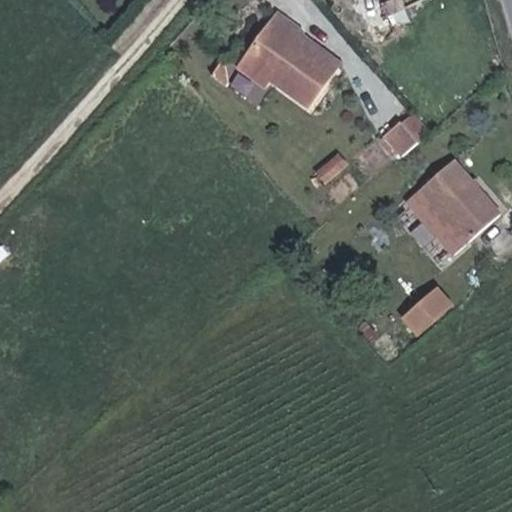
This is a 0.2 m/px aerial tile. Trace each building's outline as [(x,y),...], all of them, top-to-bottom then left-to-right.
[(402,0),(389,0),(383,3),(389,17),(407,9),(402,0)] [(298,38),(274,22),(242,70),(268,88),(274,80),(311,105),(336,69),(299,43),(298,38)] [(435,130),(418,111),(408,120),(424,139),(435,130)] [(424,139),(408,120),(391,135),(408,154),(424,139)] [(417,201),(462,253),(494,224),(451,173),(417,201)] [(400,317),(417,336),(454,304),(437,284),(400,317)]
